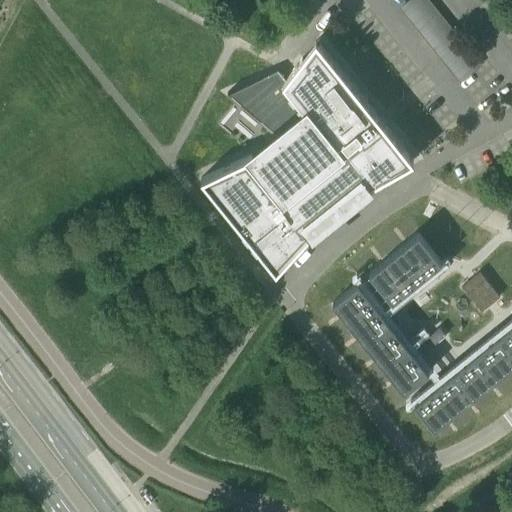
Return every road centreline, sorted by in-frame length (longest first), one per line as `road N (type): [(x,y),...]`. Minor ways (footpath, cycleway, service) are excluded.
road 1 (unclassified): [(266,511),(190,486),(124,448),(0,300)]
road 2 (primary): [(118,511),(0,362)]
